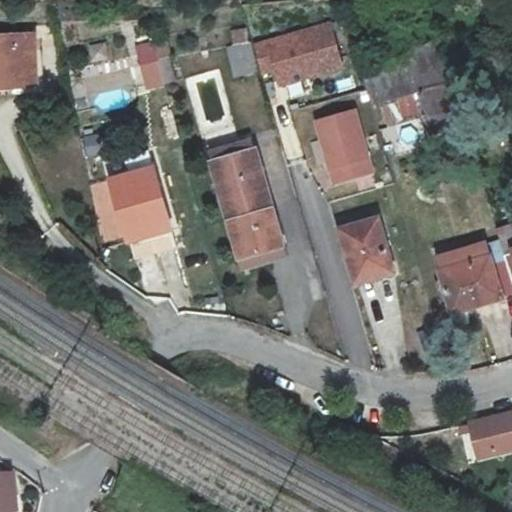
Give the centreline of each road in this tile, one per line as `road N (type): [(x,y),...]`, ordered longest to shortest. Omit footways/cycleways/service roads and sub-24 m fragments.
road 1 (unclassified): [(511,383),(408,392),(291,368),(174,322)]
road 2 (unknown): [(378,386),(255,86)]
road 3 (unclassified): [(174,322),(78,493)]
road 4 (residential): [(54,236),(121,293),(174,322)]
road 5 (unknown): [(2,110),(54,236)]
